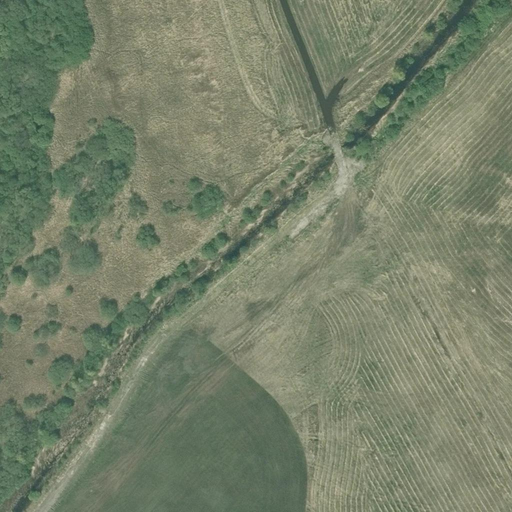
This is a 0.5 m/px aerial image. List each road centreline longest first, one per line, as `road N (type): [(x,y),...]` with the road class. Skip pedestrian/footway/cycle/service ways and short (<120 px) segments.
road 1 (track): [(37,511),(171,322),(345,179)]
road 2 (track): [(355,200),(283,0)]
